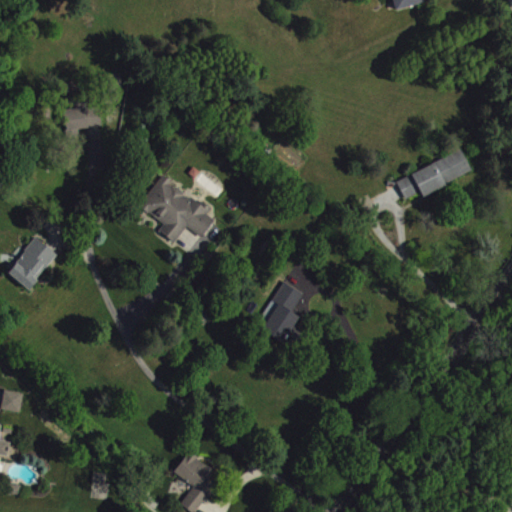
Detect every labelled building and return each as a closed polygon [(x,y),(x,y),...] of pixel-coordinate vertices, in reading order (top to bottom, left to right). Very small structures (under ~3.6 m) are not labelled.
[(124,99),(123,72),(108,73),(109,100),(124,99)] [(474,171),(463,148),(399,179),(408,198),(423,191),(424,194),(474,171)] [(204,237),(217,218),(210,213),(213,209),(164,174),(142,205),(166,222),(161,230),(177,241),(189,225),(204,237)] [(10,272),(32,289),(39,279),(39,278),(59,252),(37,236),(10,272)] [(301,315),(295,311),(305,293),(285,281),(275,300),(280,303),(264,330),(286,342),(301,315)] [(26,392),(7,388),(3,408),(22,412),(26,392)] [(0,453),(10,455),(12,441),(1,439),(3,424),(0,423),(0,453)] [(194,511),(198,511),(220,482),(213,477),(218,470),(191,450),(176,471),(196,485),(183,503),(194,511)] [(108,483),(109,472),(95,471),(95,483),(108,483)]
